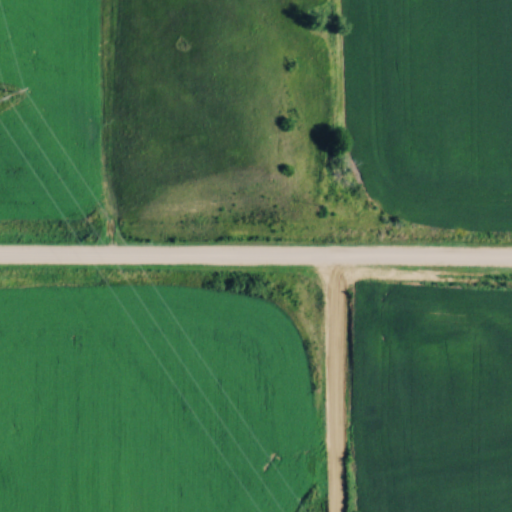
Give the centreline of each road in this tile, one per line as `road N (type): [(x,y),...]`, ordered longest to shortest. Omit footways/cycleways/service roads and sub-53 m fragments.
road 1 (tertiary): [(0,251),(511,253)]
road 2 (residential): [(335,511),(334,253)]
